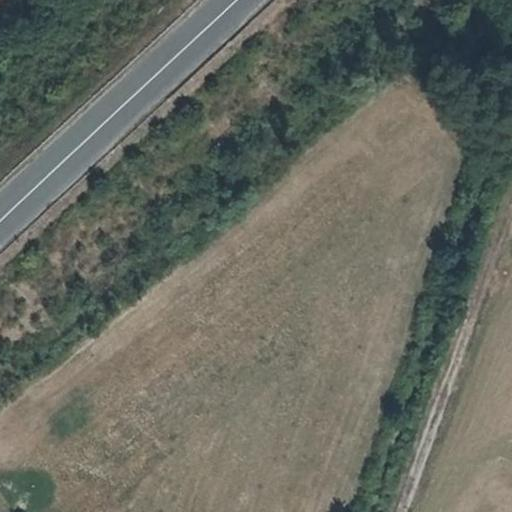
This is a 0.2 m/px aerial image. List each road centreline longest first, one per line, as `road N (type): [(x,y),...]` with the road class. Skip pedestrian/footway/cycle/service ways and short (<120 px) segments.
road 1 (tertiary): [(0,219),(234,0)]
road 2 (track): [(402,511),(484,277)]
